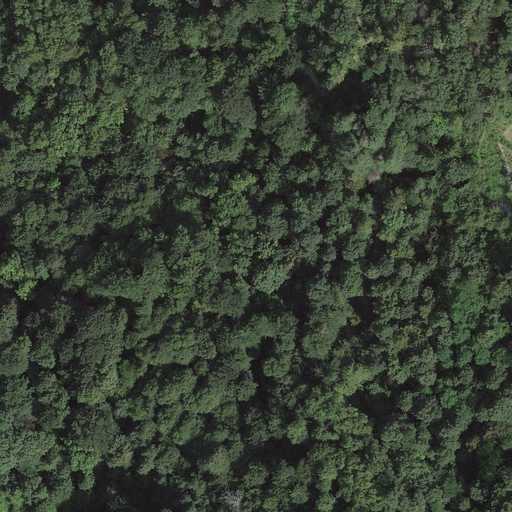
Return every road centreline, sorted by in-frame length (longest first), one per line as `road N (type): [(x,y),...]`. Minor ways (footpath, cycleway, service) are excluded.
road 1 (track): [(0,413),(81,466),(99,458),(110,437),(126,306),(141,282),(191,263),(262,279),(296,266),(354,277),(369,270),(379,200),(374,169),(310,74),(285,26),(282,0)]
road 2 (track): [(36,0),(25,16),(32,39),(80,83),(140,115),(150,139),(101,188),(23,170),(17,191),(29,275),(22,288),(0,286)]
